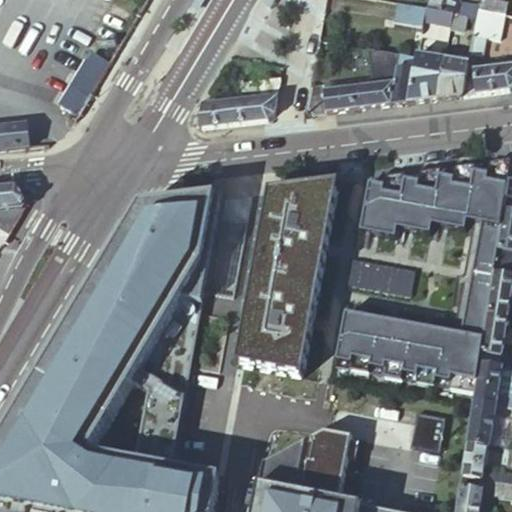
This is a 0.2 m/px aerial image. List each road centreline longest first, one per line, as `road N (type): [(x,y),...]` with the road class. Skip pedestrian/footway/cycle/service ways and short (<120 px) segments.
road 1 (secondary): [(0,392),(74,262),(105,160)]
road 2 (residential): [(511,123),(285,150)]
road 3 (secondary): [(105,160),(159,137),(245,0)]
road 4 (secondary): [(105,160),(45,229),(0,316)]
road 5 (secondary): [(183,0),(114,109),(105,160)]
road 6 (residential): [(285,150),(105,160)]
road 7 (unclassified): [(230,511),(252,406),(309,414)]
road 8 (residential): [(285,150),(310,0)]
